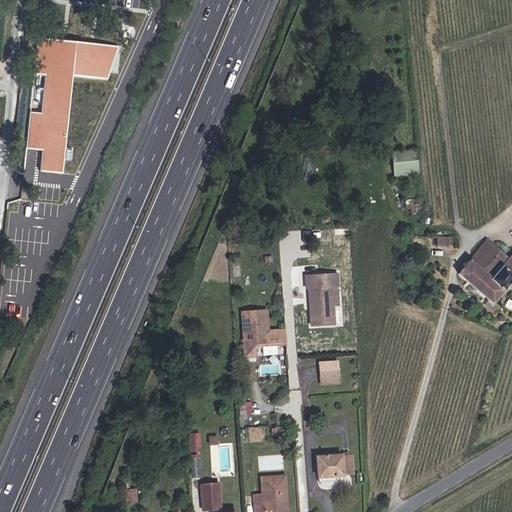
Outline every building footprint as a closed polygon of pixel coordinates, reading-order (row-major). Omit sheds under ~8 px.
[(40,171),(63,173),(71,74),(112,78),(115,44),(39,38),(35,73),(45,74),(42,111),(30,110),(26,148),(42,149),(40,171)] [(407,126),(382,129),(386,166),(411,162),(407,126)] [(451,240),(437,239),(437,250),(449,249),(451,240)] [(487,241),(457,276),(493,307),(511,285),(511,254),(508,259),(487,241)] [(335,262),(303,264),(304,276),(307,276),(310,314),(333,313),(330,274),(335,274),(335,262)] [(285,349),(283,319),(266,320),(264,300),(241,301),(245,362),(256,361),(256,351),(267,350),(281,349),(285,349)] [(337,374),(336,359),(319,360),(320,375),(337,374)] [(193,436),(187,436),(188,445),(189,463),(199,461),(197,448),(195,448),(193,436)] [(343,474),(352,474),(351,456),(341,457),(341,455),(316,457),(317,478),(342,477),(343,474)] [(272,511),(286,511),(284,476),(260,478),(262,495),(253,496),(254,511),(262,511),(263,510),(272,509),(272,511)] [(219,508),(218,484),(201,485),(202,510),(219,508)] [(129,492),(130,507),(139,506),(138,491),(129,492)]
